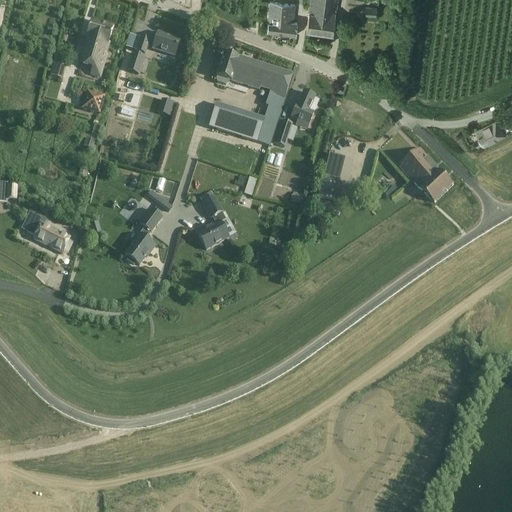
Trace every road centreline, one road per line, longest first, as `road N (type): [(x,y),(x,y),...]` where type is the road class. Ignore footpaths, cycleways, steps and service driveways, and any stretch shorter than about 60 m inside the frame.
road 1 (unclassified): [(0,345),(70,412),(119,424),(149,421),(232,395),(297,359),(498,218)]
road 2 (unclassified): [(408,122),(333,71),(154,0)]
road 3 (unclassified): [(498,218),(408,122)]
